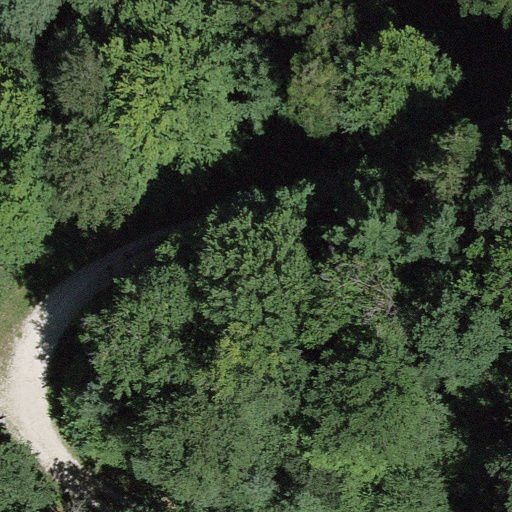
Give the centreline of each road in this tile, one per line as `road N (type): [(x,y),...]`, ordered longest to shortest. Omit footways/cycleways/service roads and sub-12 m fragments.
road 1 (track): [(511,129),(107,246),(35,308),(11,377),(25,444),(95,502),(127,511)]
road 2 (track): [(11,377),(511,305)]
